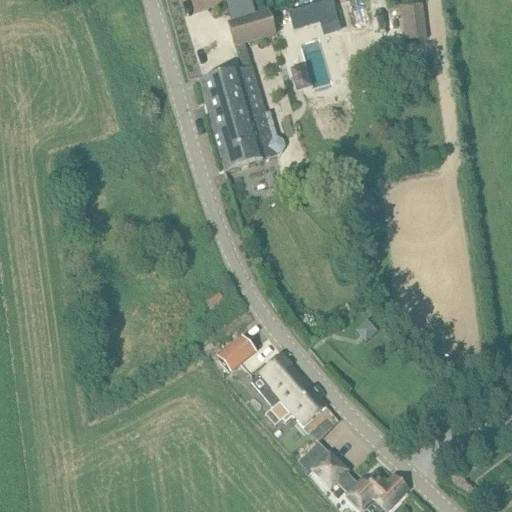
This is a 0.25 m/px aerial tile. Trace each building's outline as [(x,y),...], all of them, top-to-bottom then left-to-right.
[(426,42),(422,7),(402,9),(406,44),(426,42)] [(274,38),(268,14),(228,26),(235,49),(274,38)] [(276,140),(271,141),(251,71),(198,87),(224,174),(282,157),(285,150),(283,144),(276,140)] [(362,197),(342,201),(344,216),(365,212),(362,197)] [(216,296),(205,306),(214,315),(224,304),(216,296)] [(216,365),(227,378),(254,356),(242,343),(216,365)] [(385,356),(374,365),(382,375),(393,366),(385,356)] [(276,413),(274,414),(271,416),(277,423),(281,420),(283,422),(291,414),(303,429),(310,423),(325,409),(281,358),(266,371),(251,384),(276,413)] [(302,462),(297,466),(307,478),(311,474),(329,492),(336,486),(348,496),(345,499),(358,511),(362,511),(371,503),(380,511),(388,511),(408,492),(393,478),(387,485),(376,474),(361,489),(358,486),(357,486),(346,476),(348,474),(329,456),(318,445),(315,449),(302,462)]
